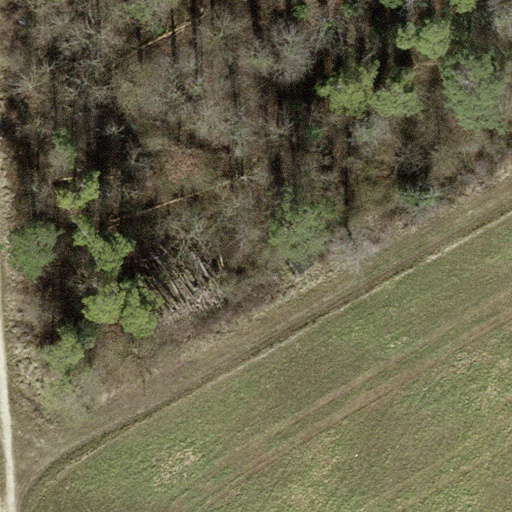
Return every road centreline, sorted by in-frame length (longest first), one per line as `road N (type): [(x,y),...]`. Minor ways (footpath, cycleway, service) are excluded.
road 1 (track): [(511,200),(13,494),(15,511)]
road 2 (track): [(0,369),(13,494)]
